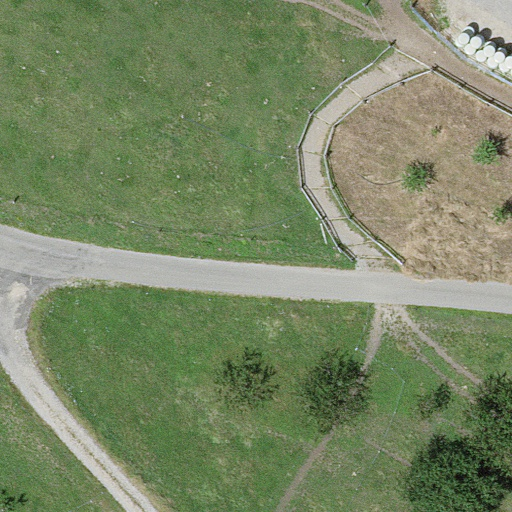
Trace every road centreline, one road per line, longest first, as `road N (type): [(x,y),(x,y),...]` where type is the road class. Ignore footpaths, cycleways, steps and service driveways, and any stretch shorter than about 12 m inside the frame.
road 1 (track): [(0,255),(511,301)]
road 2 (track): [(0,281),(5,352),(17,378),(130,511)]
